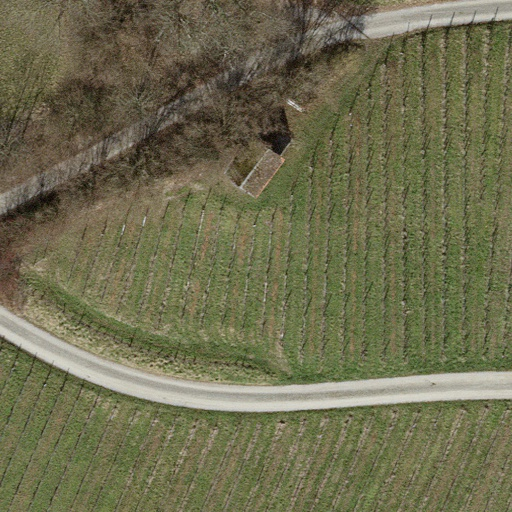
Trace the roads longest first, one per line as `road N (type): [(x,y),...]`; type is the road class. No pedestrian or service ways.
road 1 (track): [(511,386),(198,397),(64,357),(0,317)]
road 2 (track): [(0,199),(311,42)]
road 3 (track): [(311,42),(393,19),(511,7)]
